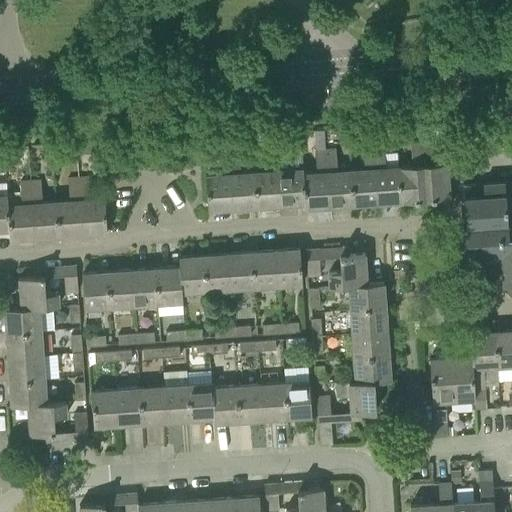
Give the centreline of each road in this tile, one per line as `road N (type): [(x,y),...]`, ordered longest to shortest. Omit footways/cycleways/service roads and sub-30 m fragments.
road 1 (residential): [(0,253),(407,226)]
road 2 (secondary): [(0,93),(376,70)]
road 3 (residential): [(11,488),(49,462),(374,453)]
road 4 (residential): [(418,443),(410,297)]
road 5 (secondary): [(511,48),(376,70)]
road 6 (secondary): [(376,70),(511,70)]
